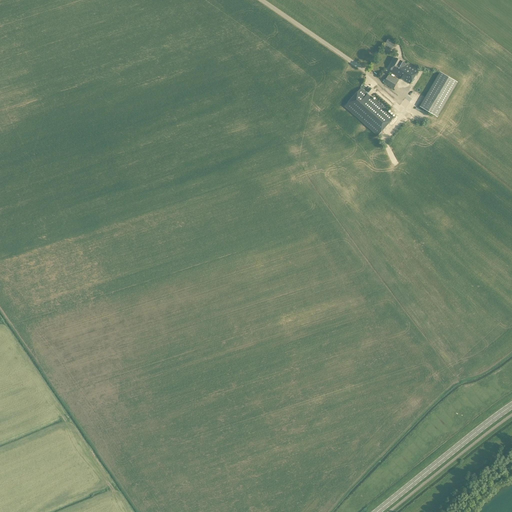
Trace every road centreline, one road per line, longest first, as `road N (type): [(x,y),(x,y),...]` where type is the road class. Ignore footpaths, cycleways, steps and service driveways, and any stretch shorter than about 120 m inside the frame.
road 1 (secondary): [(376,511),(511,406)]
road 2 (unclassified): [(371,76),(259,0)]
